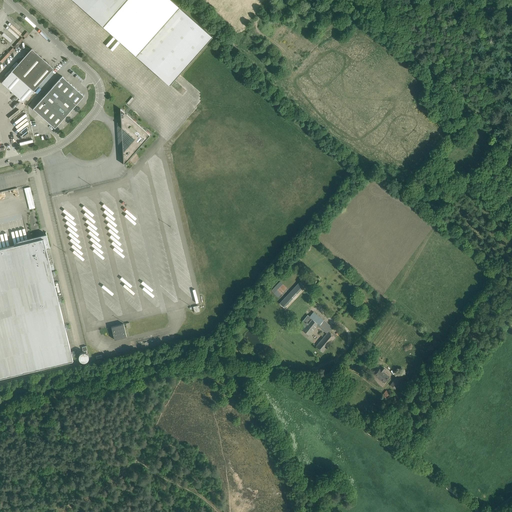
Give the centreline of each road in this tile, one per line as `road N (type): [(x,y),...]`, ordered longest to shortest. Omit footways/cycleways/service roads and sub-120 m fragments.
road 1 (unclassified): [(8,0),(94,77),(100,97),(71,138),(0,163)]
road 2 (residential): [(481,511),(303,385)]
road 3 (track): [(511,144),(353,0)]
road 4 (unknown): [(32,156),(75,342)]
